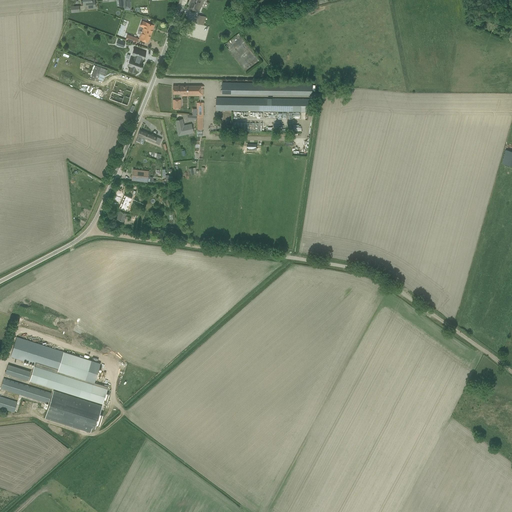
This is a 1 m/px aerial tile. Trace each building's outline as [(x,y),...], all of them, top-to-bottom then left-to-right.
[(87,5),(87,9),(95,8),(94,0),(82,0),(83,5),(87,5)] [(191,0),(188,7),(193,9),(199,12),(201,7),(204,0),(205,0),(204,0),(191,0)] [(147,14),(147,5),(136,4),(136,11),(142,11),(142,14),(147,14)] [(158,11),(162,12),(163,6),(154,4),(152,12),(158,13),(158,11)] [(196,24),(204,26),(206,16),(199,14),(196,24)] [(139,39),(148,42),(154,25),(142,21),(140,26),(143,27),(139,39)] [(140,71),(142,66),(140,65),(142,59),(143,59),(145,53),(144,52),(139,50),(136,56),(135,55),(133,60),(131,59),(129,65),(131,66),(129,71),(135,73),(136,70),(140,71)] [(222,83),(222,94),(312,96),(312,84),(222,83)] [(120,88),(118,95),(121,96),(118,102),(118,103),(127,106),(130,98),(134,87),(125,84),(125,85),(123,89),(120,88)] [(180,94),(180,96),(203,96),(203,86),(178,86),(173,86),(173,94),(178,94),(180,94)] [(216,110),(310,111),(311,98),(216,98),(216,110)] [(197,116),(197,129),(202,129),(202,118),(203,118),(203,103),(197,103),(197,109),(193,109),(193,115),(193,116),(196,116),(197,116)] [(175,121),(178,136),(183,135),(193,133),(191,124),(183,126),(182,120),(175,121)] [(138,136),(136,141),(142,144),(145,139),(159,145),(162,139),(140,130),(137,136),(138,136)] [(511,151),(505,150),(502,163),(511,166),(511,151)] [(133,170),(132,180),(147,181),(152,182),(153,177),(148,177),(148,172),(133,170)] [(127,196),(122,208),(130,212),(133,205),(134,203),(133,203),(135,199),(127,196)] [(116,218),(123,221),(124,218),(129,220),(131,215),(124,213),(119,211),(116,218)] [(100,364),(17,338),(10,357),(35,365),(29,382),(54,389),(45,418),(90,432),(92,427),(95,428),(96,424),(99,425),(102,415),(99,414),(104,399),(107,400),(109,394),(106,394),(108,387),(108,385),(104,384),(104,386),(94,383),(96,376),(100,377),(101,373),(97,372),(100,364)] [(5,374),(28,381),(31,373),(8,365),(5,374)] [(0,389),(48,404),(52,393),(4,378),(0,389)] [(0,407),(14,412),(18,402),(0,396),(0,407)]
